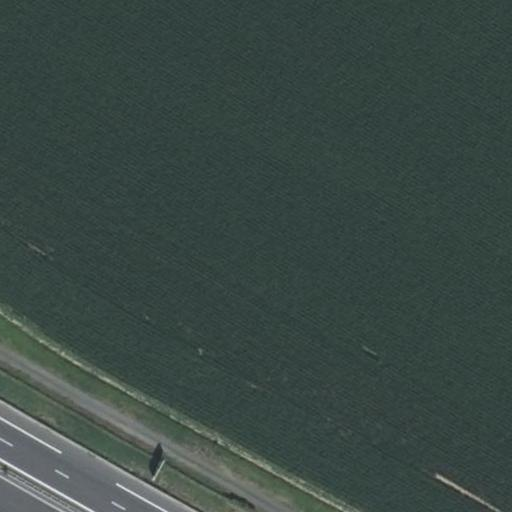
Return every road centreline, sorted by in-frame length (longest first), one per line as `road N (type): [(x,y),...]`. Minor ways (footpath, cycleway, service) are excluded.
road 1 (track): [(0,349),(287,511)]
road 2 (motorway): [(131,511),(0,437)]
